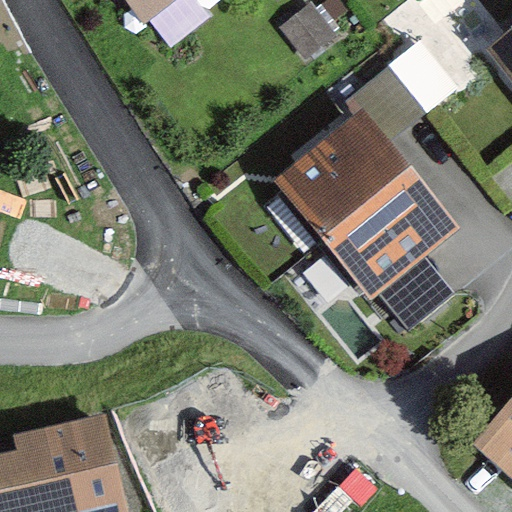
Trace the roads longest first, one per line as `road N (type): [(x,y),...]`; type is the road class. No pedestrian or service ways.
road 1 (residential): [(212,293),(39,0)]
road 2 (residential): [(212,293),(87,333),(0,340)]
road 3 (residential): [(368,434),(212,293)]
road 4 (residential): [(368,434),(511,312)]
